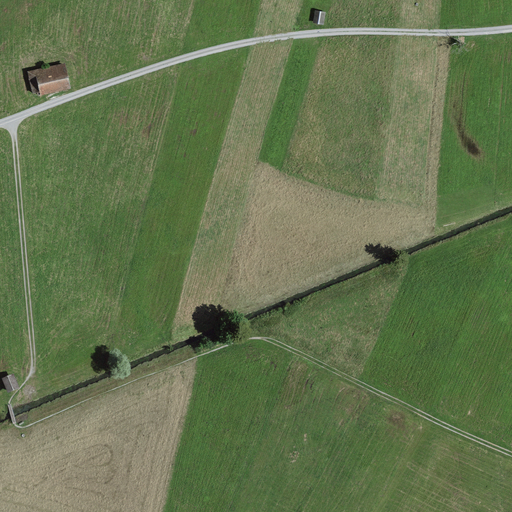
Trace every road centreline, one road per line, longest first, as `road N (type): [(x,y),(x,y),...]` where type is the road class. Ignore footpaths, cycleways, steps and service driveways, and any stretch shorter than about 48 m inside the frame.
road 1 (track): [(13,118),(128,73),(246,41),(306,31),(511,27)]
road 2 (track): [(13,118),(33,351),(31,372),(8,405)]
